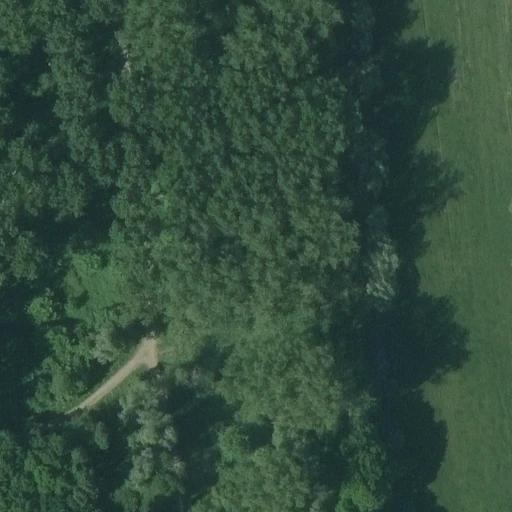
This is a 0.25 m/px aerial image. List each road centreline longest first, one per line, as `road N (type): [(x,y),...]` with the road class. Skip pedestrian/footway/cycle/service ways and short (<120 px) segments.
road 1 (track): [(148,337),(112,0)]
road 2 (track): [(0,443),(29,439),(90,406),(148,337)]
